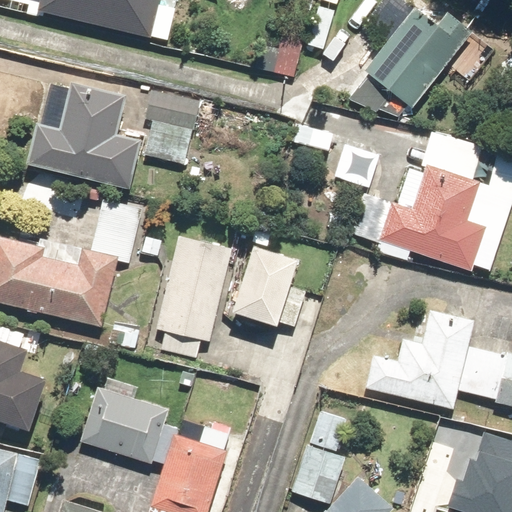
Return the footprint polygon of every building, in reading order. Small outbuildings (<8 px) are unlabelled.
[(42,0),(40,8),(156,37),(165,0),(42,0)] [(444,0),(421,0),(370,69),(421,106),(480,26),(444,0)] [(126,127),(136,90),(94,79),(93,85),(61,77),(49,119),(43,118),(32,159),(135,187),(149,133),(126,127)] [(207,92),(158,81),(149,119),(157,121),(152,141),(193,150),(207,92)] [(434,160),(431,169),(415,164),(403,198),(398,196),(385,236),(481,268),(497,221),(478,215),(490,179),(478,176),(488,145),(449,132),(440,161),(434,160)] [(511,152),(502,150),(494,188),(511,191),(511,152)] [(47,239),(0,227),(0,295),(108,322),(124,257),(135,260),(149,205),(109,196),(97,243),(49,231),(47,239)] [(204,336),(215,338),(236,243),(184,231),(163,327),(171,328),(166,351),(199,358),(204,336)] [(301,286),(311,253),(264,238),(243,305),(302,324),(313,290),(301,286)] [(467,391),(511,400),(511,350),(479,343),(485,316),(435,305),(428,339),(408,334),(403,356),(377,351),(370,384),(464,404),(467,391)] [(120,318),(114,339),(139,346),(145,325),(120,318)] [(0,414),(39,429),(58,376),(30,366),(38,344),(0,330),(0,414)] [(172,421),(177,405),(142,393),(145,384),(109,371),(86,436),(166,465),(180,424),(172,421)] [(363,416),(325,403),(296,489),(335,502),(363,416)] [(214,511),(241,426),(212,417),(206,438),(180,430),(155,511),(123,511),(68,495),(62,511),(214,511)] [(458,453),(445,502),(481,511),(511,511),(511,433),(483,426),(476,451),(468,449),(467,455),(458,453)] [(0,511),(10,511),(14,499),(35,505),(48,452),(0,439),(0,511)] [(393,511),(400,505),(366,473),(329,511),(393,511)]
